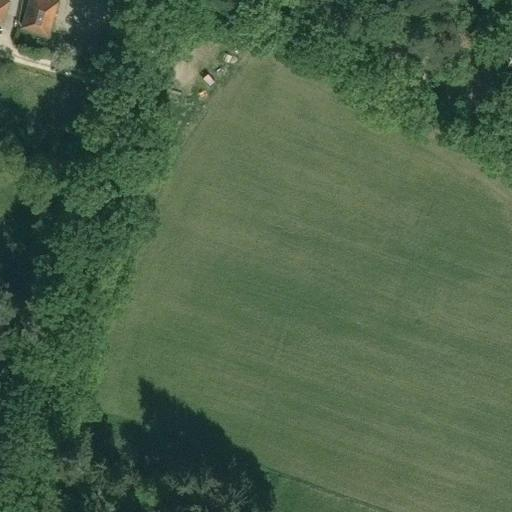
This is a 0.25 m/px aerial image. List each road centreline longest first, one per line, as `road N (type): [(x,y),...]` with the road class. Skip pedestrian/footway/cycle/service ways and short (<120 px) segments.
road 1 (unclassified): [(4,511),(162,0)]
road 2 (track): [(300,0),(511,111)]
